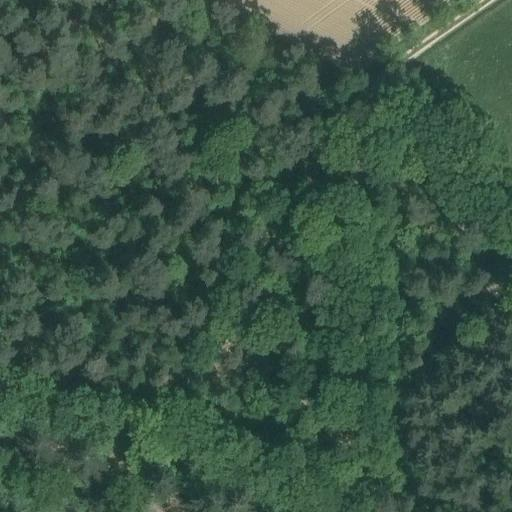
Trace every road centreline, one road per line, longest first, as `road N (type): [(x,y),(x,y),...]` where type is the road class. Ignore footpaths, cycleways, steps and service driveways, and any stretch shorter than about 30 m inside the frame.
road 1 (track): [(347,482),(357,411),(362,133),(369,99),(390,67)]
road 2 (track): [(0,388),(347,482)]
